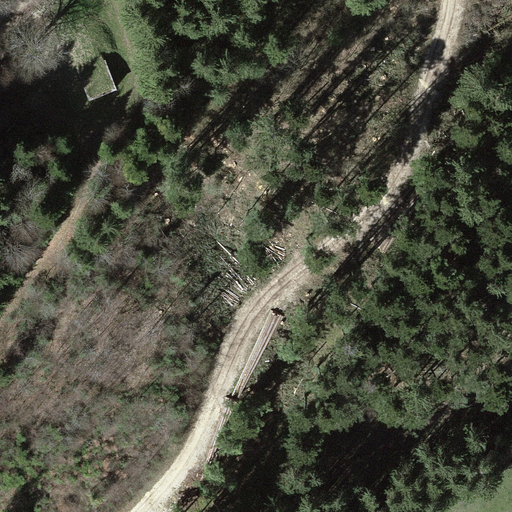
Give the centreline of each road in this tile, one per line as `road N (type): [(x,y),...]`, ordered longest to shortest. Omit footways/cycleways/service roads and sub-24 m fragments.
road 1 (track): [(142,511),(199,437),(242,328),(261,302),(347,228),(399,164),(448,0)]
road 2 (track): [(110,0),(133,62),(131,82),(95,138),(68,226),(0,307)]
road 3 (track): [(267,511),(381,459)]
